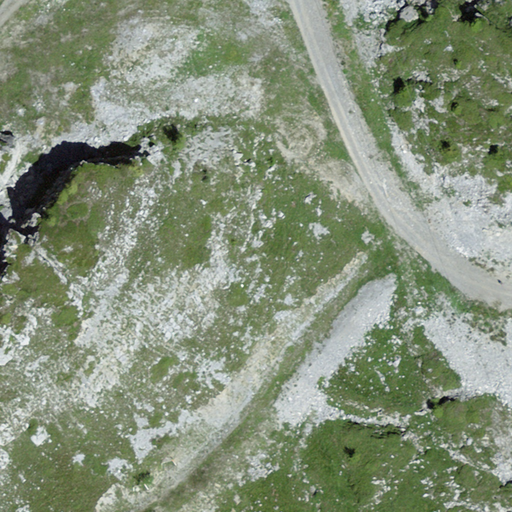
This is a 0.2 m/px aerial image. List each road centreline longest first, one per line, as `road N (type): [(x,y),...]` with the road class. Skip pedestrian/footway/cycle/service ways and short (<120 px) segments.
road 1 (track): [(405,227),(225,444),(147,511)]
road 2 (track): [(296,0),(350,140),(390,212),(442,259),(511,291)]
